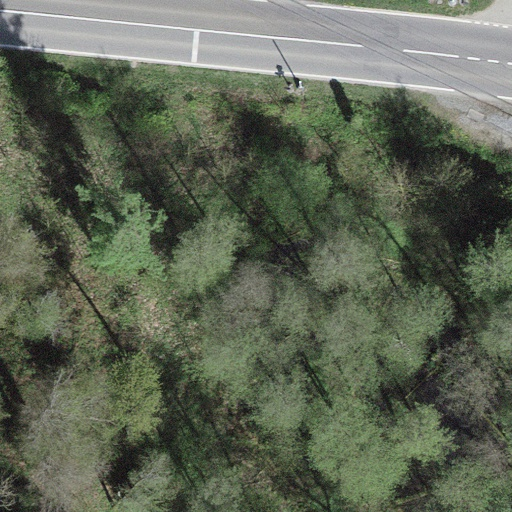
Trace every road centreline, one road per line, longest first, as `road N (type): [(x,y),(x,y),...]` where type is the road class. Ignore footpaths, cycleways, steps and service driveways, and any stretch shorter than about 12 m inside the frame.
road 1 (secondary): [(0,5),(511,65)]
road 2 (track): [(447,56),(313,0)]
